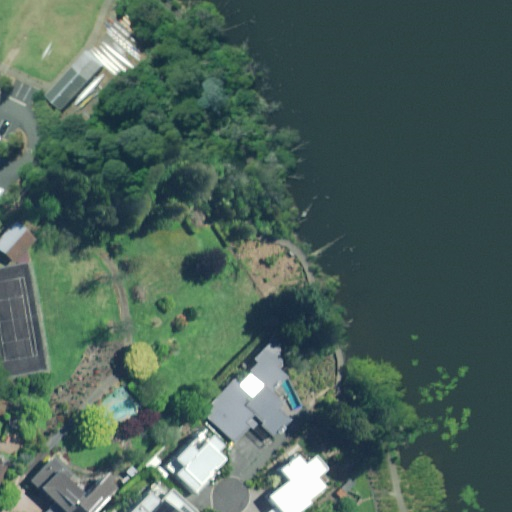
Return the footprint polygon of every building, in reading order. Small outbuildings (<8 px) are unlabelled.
[(104,67),(88,53),(49,96),(64,110),(104,67)] [(99,81),(56,126),(70,139),(112,94),(99,81)] [(32,242),(12,223),(0,235),(0,256),(9,266),(32,242)] [(230,376),(232,378),(205,406),(210,411),(203,418),(230,444),(246,427),(251,431),(256,426),(270,440),(286,423),(274,411),(279,406),(266,394),(273,387),(293,365),(268,341),(243,366),(241,364),(230,376)] [(216,447),(198,429),(169,460),(178,468),(171,475),(193,496),(214,474),(210,470),(219,460),(211,453),(216,447)] [(320,470),(298,445),(271,469),(283,481),(264,499),(272,508),(268,511),(295,511),(304,504),(302,502),(317,488),(310,480),(320,470)] [(67,473),(49,456),(26,482),(57,511),(66,511),(71,507),(75,511),(88,511),(111,488),(98,475),(77,497),(60,481),(67,473)] [(184,511),(170,499),(152,481),(131,504),(128,501),(117,511),(184,511)]
